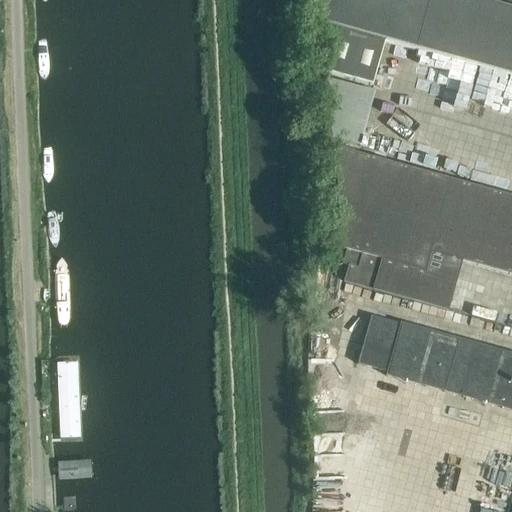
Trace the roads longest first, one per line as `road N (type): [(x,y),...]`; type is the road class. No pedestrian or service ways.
road 1 (unclassified): [(38,511),(16,0)]
road 2 (unknown): [(355,405),(366,463),(388,483),(455,490),(511,460)]
